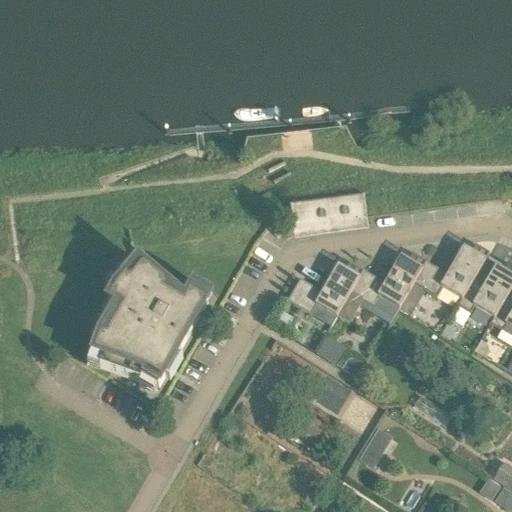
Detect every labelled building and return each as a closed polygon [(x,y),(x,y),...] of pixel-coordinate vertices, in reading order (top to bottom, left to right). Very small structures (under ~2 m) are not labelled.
[(289,201),(292,234),(367,228),(364,196),(289,201)] [(486,261),(490,255),(476,247),(472,253),(465,249),(448,276),(428,264),(415,286),(437,300),(443,290),(462,301),(486,261)] [(415,286),(428,264),(413,256),(410,262),(402,258),(386,285),(365,273),(338,319),(350,326),(364,302),(375,309),(381,299),(401,310),(406,301),(415,286)] [(91,367),(142,386),(144,383),(160,392),(187,344),(183,340),(198,314),(166,296),(170,289),(132,258),(115,278),(123,285),(116,293),(98,323),(107,328),(102,338),(91,367)] [(504,272),(486,261),(462,301),(458,307),(471,315),(475,308),(494,320),(511,290),(511,267),(508,265),(504,272)] [(338,319),(365,273),(351,265),(347,271),(339,267),(323,294),(301,281),(288,303),(312,317),(318,308),(338,319)] [(511,290),(494,320),(490,326),(503,334),(511,338),(511,290)] [(418,307),(406,301),(401,310),(400,312),(411,318),(418,307)] [(294,320),(282,313),(275,323),(288,331),(294,320)] [(451,344),(458,330),(449,325),(442,339),(451,344)] [(314,355),(335,368),(347,349),(326,336),(314,355)] [(489,347),(481,342),(475,354),(486,361),(491,355),(489,347)] [(342,371),(356,380),(365,366),(355,361),(348,362),(342,371)] [(302,395),(337,415),(351,388),(316,369),(302,395)] [(511,493),(511,470),(506,466),(495,482),(511,493)] [(492,504),(501,490),(489,482),(480,496),(492,504)] [(511,511),(511,496),(504,491),(495,504),(506,511),(511,511)]
